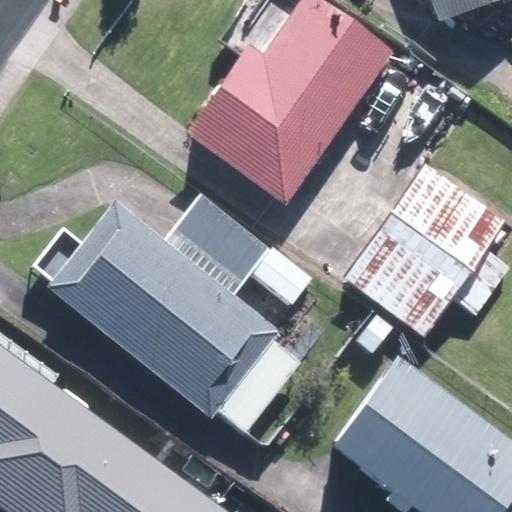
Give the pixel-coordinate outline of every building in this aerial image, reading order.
[(185,140),(284,210),(391,58),(311,0),(304,0),(262,61),(248,51),(185,140)] [(428,0),(436,20),(490,0),(428,0)] [(341,283),(421,341),(450,301),(472,318),(508,270),(483,251),(501,227),(424,169),(341,283)] [(218,413),(245,434),(299,367),(271,344),(277,335),(234,300),(253,276),(291,306),(309,284),(201,199),(165,246),(112,205),(43,293),(209,423),(218,413)] [(355,344),(373,358),(392,331),(375,318),(355,344)] [(408,511),(410,511),(411,511),(511,511),(511,446),(398,363),(331,454),(391,498),(385,506),(393,511),(408,511)] [(130,511),(47,371),(13,391),(0,367),(0,511),(130,511)]
